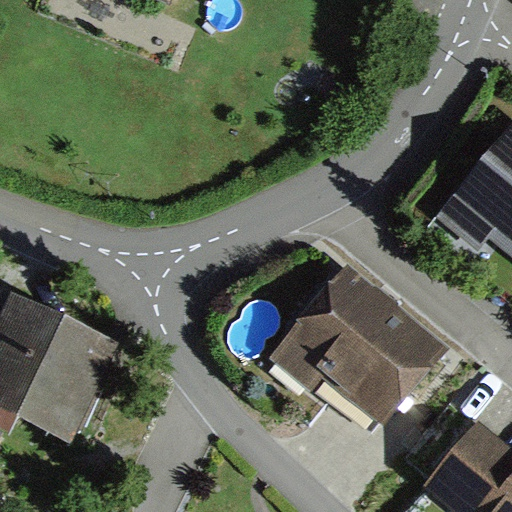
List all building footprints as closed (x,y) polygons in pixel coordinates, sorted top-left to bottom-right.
[(134,0),(168,14),(174,0),(134,0)] [(511,124),(435,219),(480,255),(490,243),(511,261),(511,124)] [(446,356),(349,274),(274,362),(317,398),(329,385),(383,431),(446,356)] [(122,354),(9,303),(0,322),(0,420),(76,455),(122,354)] [(511,511),(511,456),(475,426),(425,488),(453,511),(511,511)]
